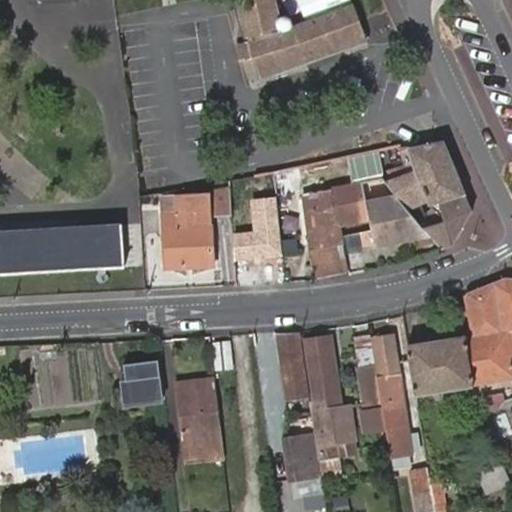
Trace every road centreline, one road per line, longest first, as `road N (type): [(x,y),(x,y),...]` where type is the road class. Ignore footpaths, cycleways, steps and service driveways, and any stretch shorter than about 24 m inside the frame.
road 1 (residential): [(511,250),(415,289),(339,304),(0,322)]
road 2 (tertiary): [(417,0),(511,217)]
